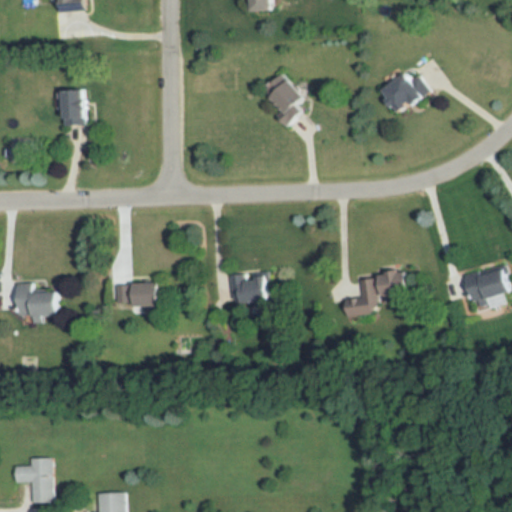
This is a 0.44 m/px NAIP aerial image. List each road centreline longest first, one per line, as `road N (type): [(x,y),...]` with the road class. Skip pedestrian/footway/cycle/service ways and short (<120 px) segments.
road 1 (residential): [(511,125),(451,170),(413,183),(0,204)]
road 2 (residential): [(167,0),(171,195)]
